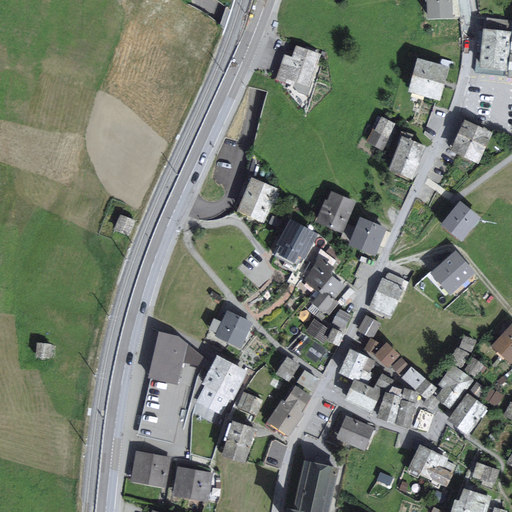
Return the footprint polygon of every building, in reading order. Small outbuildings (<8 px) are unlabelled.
[(448,0),(420,0),(424,31),(451,28),(448,0)] [(509,73),(511,31),(480,29),(477,72),(509,73)] [(318,57),(294,48),(290,60),(280,57),(273,79),(284,83),(284,82),(307,89),(318,57)] [(443,70),(413,65),(408,93),(438,98),(443,70)] [(371,115),(359,138),(377,148),(389,125),(371,115)] [(488,132),(462,121),(449,154),(474,165),(488,132)] [(422,149),(396,139),(383,172),(408,183),(422,149)] [(274,186),(249,175),(235,208),(260,219),(274,186)] [(316,222),(343,233),(354,207),(326,195),(316,222)] [(479,215),(457,199),(436,229),(459,244),(479,215)] [(121,215),(113,232),(127,237),(135,221),(121,215)] [(386,230),(361,218),(345,250),(369,262),(386,230)] [(291,221),(279,244),(282,245),(278,254),(287,258),(283,266),(296,272),(316,234),(291,221)] [(321,250),(306,280),(322,293),(313,303),(327,314),(337,303),(333,300),(343,286),(329,273),(333,267),(331,266),(334,260),(321,250)] [(425,280),(444,299),(469,273),(450,254),(425,280)] [(364,310),(390,321),(404,288),(379,277),(364,310)] [(350,316),(340,311),(334,322),(344,328),(350,316)] [(230,314),(216,342),(242,353),(254,325),(230,314)] [(359,330),(372,337),(379,323),(366,317),(359,330)] [(322,341),(329,330),(314,320),(307,331),(322,341)] [(511,327),(506,324),(484,357),(511,375),(511,327)] [(343,334),(333,329),(328,338),(338,343),(343,334)] [(458,334),(453,346),(470,352),(475,340),(458,334)] [(213,365),(177,339),(159,335),(150,376),(177,383),(182,361),(210,370),(213,365)] [(388,343),(373,360),(385,370),(400,354),(388,343)] [(51,346),(38,344),(37,355),(50,356),(51,346)] [(447,365),(458,372),(467,356),(456,349),(447,365)] [(368,372),(373,362),(351,351),(340,371),(367,384),(372,374),(368,372)] [(199,400),(220,411),(229,395),(232,397),(245,372),(217,357),(213,365),(204,383),(207,384),(199,400)] [(483,364),(472,357),(462,372),(473,379),(483,364)] [(288,386),(298,367),(284,359),(274,380),(288,386)] [(306,365),(298,379),(315,389),(323,375),(306,365)] [(406,367),(398,377),(413,388),(421,378),(406,367)] [(468,383),(448,370),(438,386),(442,389),(434,402),(449,412),(468,383)] [(382,376),(377,384),(387,390),(392,381),(382,376)] [(345,399),(372,412),(382,390),(376,387),(374,391),(354,381),(345,399)] [(436,387),(424,382),(417,399),(429,404),(436,387)] [(389,395),(386,393),(379,416),(393,421),(401,391),(392,388),(389,395)] [(298,416),(309,396),(295,389),(285,409),(298,416)] [(417,394),(405,390),(396,423),(409,426),(417,394)] [(486,408),(468,395),(450,420),(468,432),(486,408)] [(260,403),(239,396),(234,411),(256,418),(260,403)] [(511,419),(511,399),(510,399),(502,415),(511,419)] [(285,446),(299,420),(274,406),(259,433),(285,446)] [(372,428),(348,418),(339,437),(364,448),(372,428)] [(256,440),(230,432),(219,466),(245,474),(256,440)] [(457,465),(419,447),(407,470),(446,488),(457,465)] [(137,459),(132,489),(160,494),(165,464),(137,459)] [(492,485),(498,469),(478,462),(472,479),(492,485)] [(326,511),(336,470),(306,464),(295,511),(326,511)] [(208,472),(178,468),(174,497),(204,501),(208,472)] [(484,511),(489,498),(465,490),(460,502),(456,501),(452,511),(484,511)]
